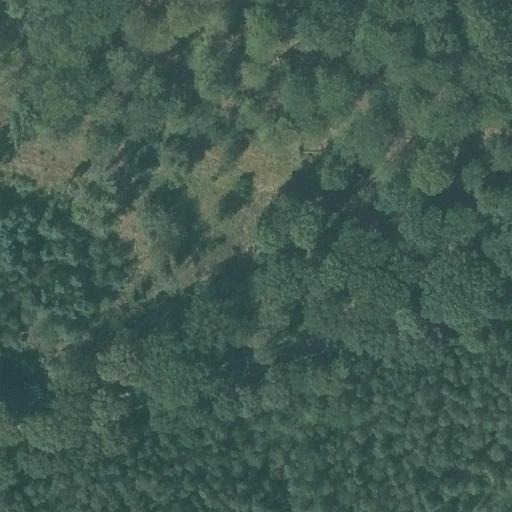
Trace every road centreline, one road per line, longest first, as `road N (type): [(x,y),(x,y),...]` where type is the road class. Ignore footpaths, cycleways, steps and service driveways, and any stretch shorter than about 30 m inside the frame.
road 1 (track): [(0,90),(511,268)]
road 2 (unclassified): [(0,440),(511,286)]
